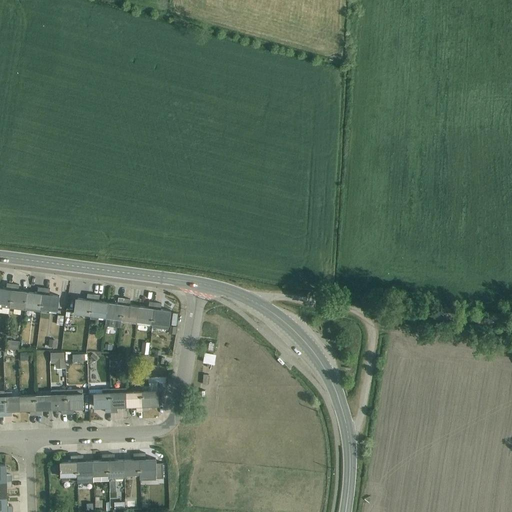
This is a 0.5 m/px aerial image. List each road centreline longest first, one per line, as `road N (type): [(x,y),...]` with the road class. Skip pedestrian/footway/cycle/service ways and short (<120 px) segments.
road 1 (residential): [(27,440),(172,435),(202,285)]
road 2 (unclassified): [(348,436),(358,425),(371,325),(353,311),(247,299)]
road 3 (tertiary): [(0,257),(202,285)]
road 4 (tertiary): [(247,299),(310,350),(348,436)]
